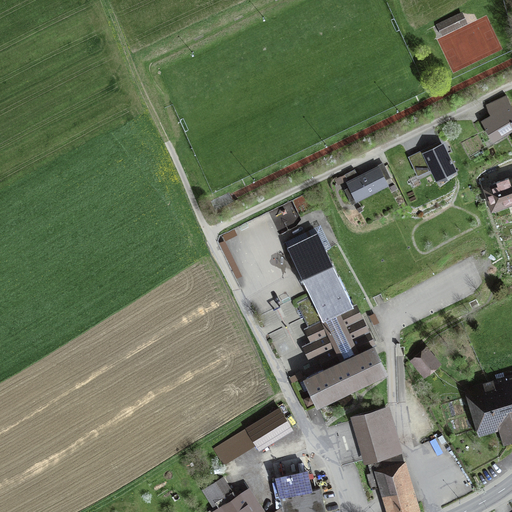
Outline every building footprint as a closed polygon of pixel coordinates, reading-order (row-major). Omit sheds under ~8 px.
[(465,23),(461,14),(438,25),(443,34),(465,23)] [(506,95),(494,101),(498,111),(483,120),(495,141),(511,130),(511,103),(510,104),(506,95)] [(418,175),(432,168),(437,178),(454,170),(449,160),(442,145),(425,153),(410,160),(418,175)] [(357,198),(385,183),(378,169),(349,183),(357,198)] [(511,180),(510,182),(508,178),(493,183),(494,187),(487,190),(490,200),(488,201),(490,207),(493,206),(493,207),(511,200),(511,180)] [(292,201),(299,215),(321,204),(314,190),(292,201)] [(352,305),(341,282),(318,233),(288,247),(311,296),(297,303),(308,326),(352,305)] [(469,266),(466,259),(453,266),(456,272),(469,266)] [(372,346),(352,305),(308,326),(328,367),(306,378),(318,403),(385,371),(373,346),(372,346)] [(426,346),(414,356),(428,372),(436,366),(426,354),(430,351),(426,346)] [(511,374),(471,387),(483,426),(499,421),(505,443),(511,441),(511,374)] [(292,427),(279,406),(245,427),(246,428),(214,447),(224,463),(257,444),(259,447),(292,427)] [(357,418),(368,458),(394,450),(397,449),(385,410),(357,418)] [(391,511),(415,511),(398,455),(395,456),(394,451),(367,459),(372,476),(368,477),(371,490),(384,486),(391,511)] [(325,511),(320,487),(312,489),(307,467),(275,474),(283,511),(325,511)] [(237,497),(223,476),(204,489),(218,510),(237,497)] [(215,511),(263,511),(249,489),(237,497),(218,510),(215,511)]
